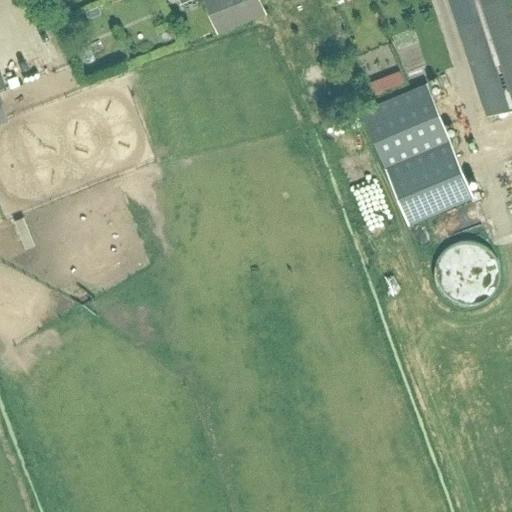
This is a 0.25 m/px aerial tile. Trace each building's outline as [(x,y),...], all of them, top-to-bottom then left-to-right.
[(144,0),(136,5),(147,24),(161,16),(151,0),(144,0)] [(204,0),(217,32),(267,12),(261,0),(204,0)] [(449,0),(487,114),(511,105),(511,24),(504,0),(449,0)] [(347,13),(337,17),(346,38),(356,35),(347,13)] [(361,109),(384,165),(449,138),(426,82),(361,109)] [(408,223),(473,196),(449,138),(384,165),(408,223)] [(511,155),(494,160),(506,212),(477,219),(483,243),(511,235),(511,211),(511,208),(511,207),(511,155)] [(18,215),(7,220),(18,247),(29,242),(18,215)] [(491,286),(477,241),(426,257),(440,302),(491,286)]
